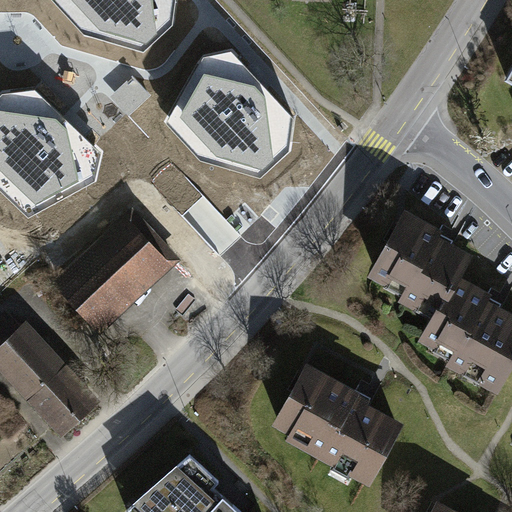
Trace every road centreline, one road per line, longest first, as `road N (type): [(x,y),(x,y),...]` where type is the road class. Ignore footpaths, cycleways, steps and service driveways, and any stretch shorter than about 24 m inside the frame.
road 1 (tertiary): [(36,511),(195,370),(404,118)]
road 2 (residential): [(511,207),(404,118)]
road 3 (tertiary): [(404,118),(477,0)]
